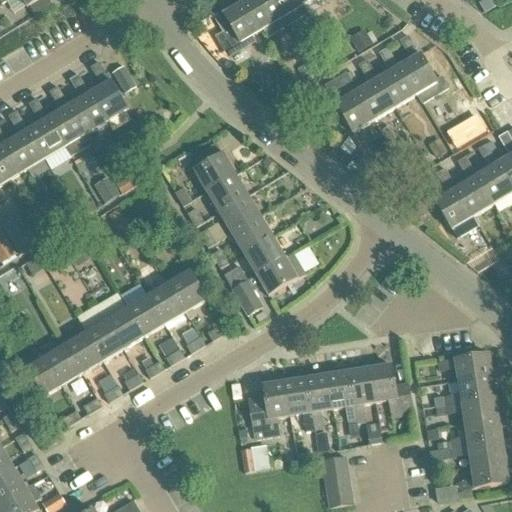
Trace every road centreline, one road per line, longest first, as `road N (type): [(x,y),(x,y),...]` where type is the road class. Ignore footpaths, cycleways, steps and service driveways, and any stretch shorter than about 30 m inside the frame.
road 1 (residential): [(123,435),(314,312),(385,230)]
road 2 (residential): [(385,230),(223,102),(153,10)]
road 3 (residential): [(0,99),(153,10)]
road 4 (residential): [(511,340),(385,230)]
